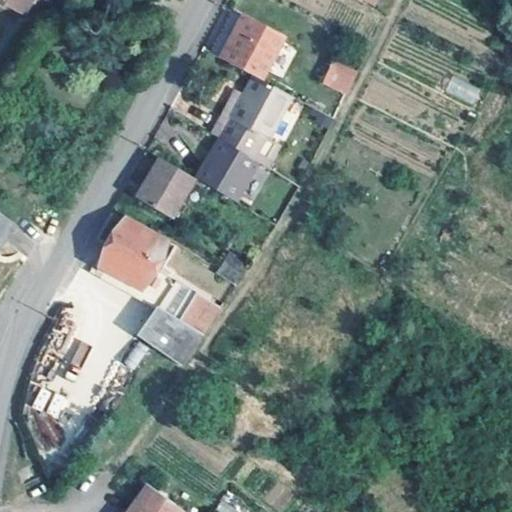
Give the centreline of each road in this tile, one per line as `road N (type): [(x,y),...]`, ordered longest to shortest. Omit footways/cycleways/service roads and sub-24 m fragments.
road 1 (residential): [(0,407),(45,302),(208,0)]
road 2 (unknown): [(301,199),(400,272),(511,337)]
